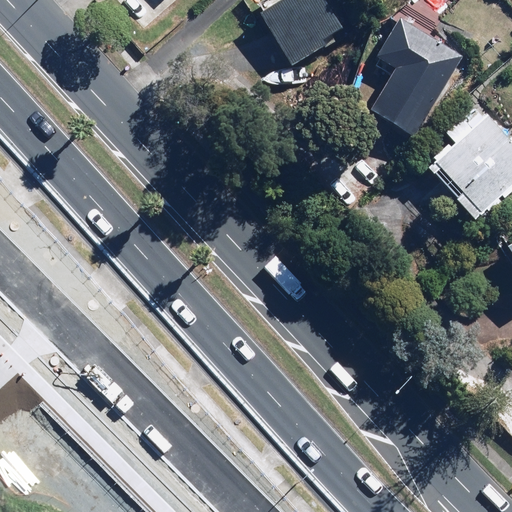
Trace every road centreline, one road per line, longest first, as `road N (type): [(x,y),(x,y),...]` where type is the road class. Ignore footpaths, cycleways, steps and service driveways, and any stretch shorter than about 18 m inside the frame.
road 1 (primary): [(6,0),(491,511)]
road 2 (primary): [(260,511),(0,265)]
